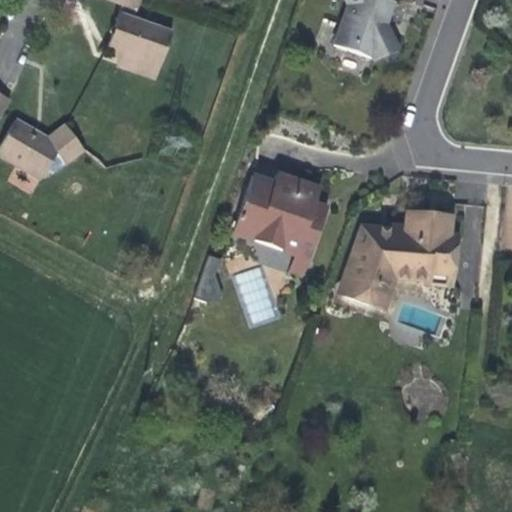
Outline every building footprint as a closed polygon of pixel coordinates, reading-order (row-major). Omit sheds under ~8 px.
[(108,0),(121,5),(118,14),(132,19),(139,0),(108,0)] [(372,0),(343,0),(346,6),(332,46),(372,60),(374,63),(397,51),(389,35),(386,37),(385,34),(383,31),(386,29),(385,26),(393,3),(387,1),(375,6),(372,0)] [(132,19),(118,14),(106,50),(113,52),(129,58),(125,69),(154,79),(170,33),(132,19)] [(113,52),(116,66),(125,69),(129,58),(113,52)] [(0,115),(1,113),(9,100),(0,95),(0,115)] [(65,126),(46,140),(37,135),(13,120),(0,143),(0,156),(40,180),(45,171),(55,155),(62,165),(82,151),(65,126)] [(49,174),(62,165),(55,155),(45,171),(49,174)] [(252,176),(231,233),(255,242),(258,232),(297,246),(294,256),(308,261),(323,218),(306,212),(309,205),(313,206),(314,204),(319,189),(277,174),(273,183),(252,176)] [(306,212),(323,218),(326,209),(320,207),(314,204),(313,206),(309,205),(306,212)] [(360,227),(351,252),(358,255),(344,297),(367,306),(373,288),(380,290),(385,276),(394,279),(424,282),(424,284),(450,287),(455,236),(448,236),(449,218),(405,214),(404,228),(388,226),(388,230),(384,229),(360,227)] [(258,232),(255,242),(294,256),(297,246),(258,232)] [(351,252),(336,295),(344,297),(358,255),(351,252)] [(212,299),(222,259),(206,256),(197,295),(212,299)] [(302,277),(308,261),(294,256),(288,272),(302,277)] [(236,273),(248,326),(274,320),(263,267),(236,273)] [(367,306),(383,311),(394,279),(385,276),(380,290),(373,288),(367,306)]
